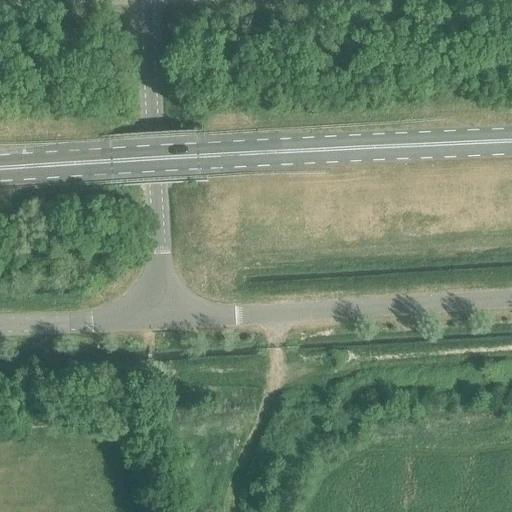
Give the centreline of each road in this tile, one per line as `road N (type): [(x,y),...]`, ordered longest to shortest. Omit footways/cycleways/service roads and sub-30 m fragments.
road 1 (primary): [(0,170),(511,145)]
road 2 (unclassified): [(161,321),(511,300)]
road 3 (unclassified): [(161,321),(147,0)]
road 4 (unclassified): [(0,326),(161,321)]
